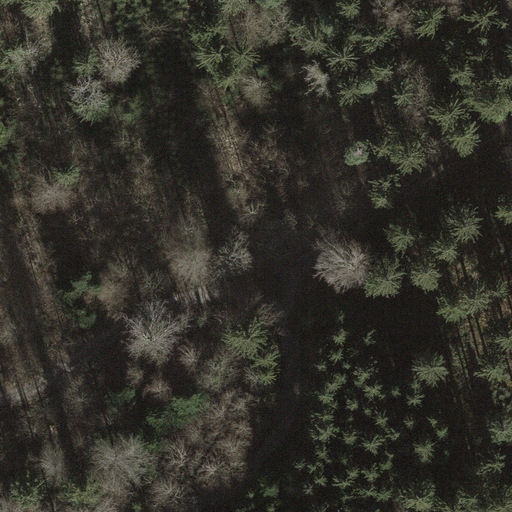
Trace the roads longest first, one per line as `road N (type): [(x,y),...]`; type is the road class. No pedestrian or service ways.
road 1 (track): [(511,129),(258,289)]
road 2 (track): [(258,289),(199,293),(126,320),(49,382),(0,400)]
road 3 (track): [(187,511),(218,498),(277,440),(289,384),(285,329),(258,289)]
